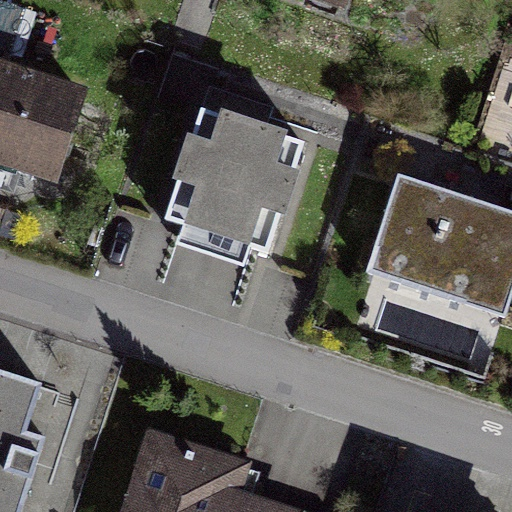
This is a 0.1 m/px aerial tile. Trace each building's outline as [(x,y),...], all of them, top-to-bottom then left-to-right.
[(353,0),(264,0),(344,28),(353,0)] [(90,103),(0,72),(0,170),(59,191),(90,103)] [(308,155),(193,117),(154,234),(268,273),(308,155)] [(511,284),(511,215),(402,181),(369,282),(500,324),(511,284)] [(0,511),(27,511),(73,382),(0,356),(0,511)] [(253,460),(145,427),(118,511),(297,511),(289,509),(242,495),(253,460)]
